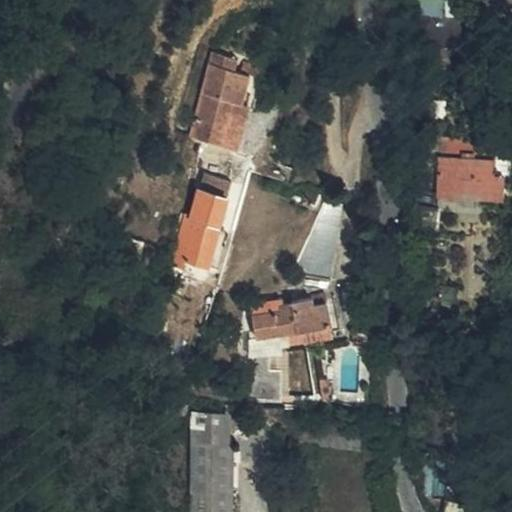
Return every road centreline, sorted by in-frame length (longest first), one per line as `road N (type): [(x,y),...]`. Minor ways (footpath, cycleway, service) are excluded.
road 1 (tertiary): [(365,0),(396,215),(403,459),(417,511)]
road 2 (tertiary): [(0,165),(49,0)]
